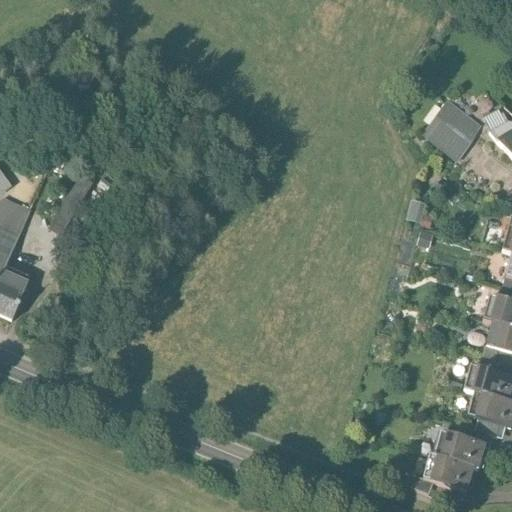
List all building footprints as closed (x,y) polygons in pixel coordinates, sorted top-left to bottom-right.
[(479,129),(450,108),(426,139),(456,161),(479,129)] [(490,135),(495,143),(511,133),(511,125),(508,125),(490,135)] [(511,133),(495,143),(511,160),(511,133)] [(0,195),(10,188),(0,173),(0,195)] [(90,190),(76,183),(49,232),(63,240),(90,190)] [(0,317),(11,322),(26,285),(2,275),(29,213),(3,201),(0,203),(0,317)] [(511,306),(496,302),(490,325),(500,328),(511,331),(511,306)] [(511,331),(500,328),(493,352),(511,356),(511,331)] [(485,350),(479,372),(511,380),(511,356),(493,352),(485,350)] [(476,371),(470,395),(479,397),(506,404),(511,381),(511,380),(479,372),(476,371)] [(479,397),(473,421),(477,422),(504,430),(509,431),(511,420),(511,405),(506,404),(479,397)] [(504,430),(477,422),(474,434),(492,438),(501,441),(504,430)] [(474,434),(465,431),(462,443),(483,448),(489,450),(492,438),(474,434)] [(472,471),(477,472),(483,448),(462,443),(447,439),(441,463),(472,471)] [(434,486),(466,495),(472,471),(441,463),(436,461),(430,484),(430,485),(434,486)] [(429,497),(434,486),(430,485),(430,484),(409,476),(405,488),(429,497)]
